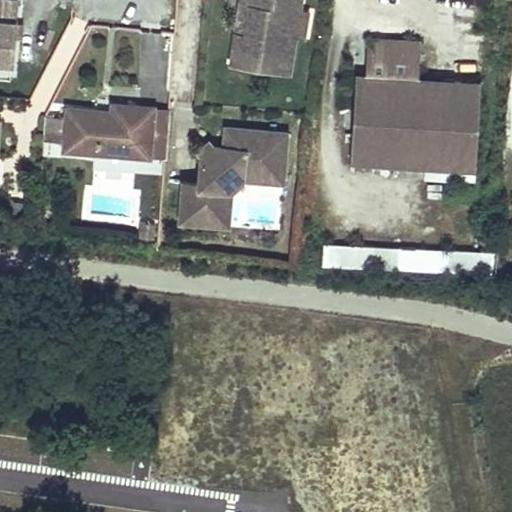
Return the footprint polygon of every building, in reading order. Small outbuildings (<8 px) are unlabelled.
[(0,0),(0,61),(10,62),(15,0),(13,0),(0,0)] [(230,64),(290,73),(295,36),(300,9),(301,0),(240,0),(240,2),(250,4),(245,32),(235,31),(230,64)] [(250,4),(240,2),(235,31),(245,32),(250,4)] [(308,10),(300,9),(295,36),(303,37),(308,10)] [(368,44),(368,51),(390,52),(391,45),(368,44)] [(354,84),(349,160),(426,166),(476,169),(481,94),(419,89),(421,48),(391,45),(390,52),(368,51),(366,86),(354,84)] [(10,62),(0,61),(0,76),(9,77),(10,62)] [(149,158),(153,108),(111,104),(110,116),(94,114),(95,111),(65,108),(65,118),(43,116),(42,131),(63,132),(62,150),(149,158)] [(169,109),(153,108),(149,158),(165,159),(169,109)] [(287,131),(225,126),(223,146),(212,145),(201,154),(199,183),(183,182),(179,221),(219,224),(222,189),(231,190),(242,180),(242,178),(243,169),(284,172),(287,131)] [(197,150),(201,154),(212,145),(208,140),(197,150)] [(475,185),(476,169),(426,166),(425,181),(475,185)] [(284,172),(243,169),(242,178),(262,180),(283,181),(284,172)] [(222,189),(219,224),(228,225),(231,190),(222,189)] [(487,281),(489,260),(323,248),(321,269),(487,281)]
